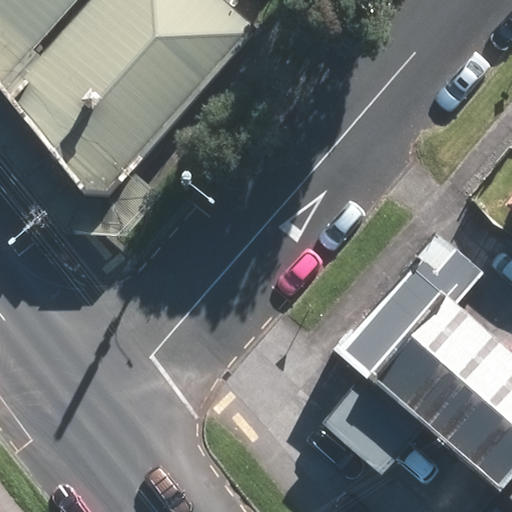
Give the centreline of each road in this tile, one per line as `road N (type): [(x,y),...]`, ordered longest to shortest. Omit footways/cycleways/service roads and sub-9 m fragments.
road 1 (residential): [(461,0),(153,354),(81,418)]
road 2 (secondary): [(0,314),(81,418)]
